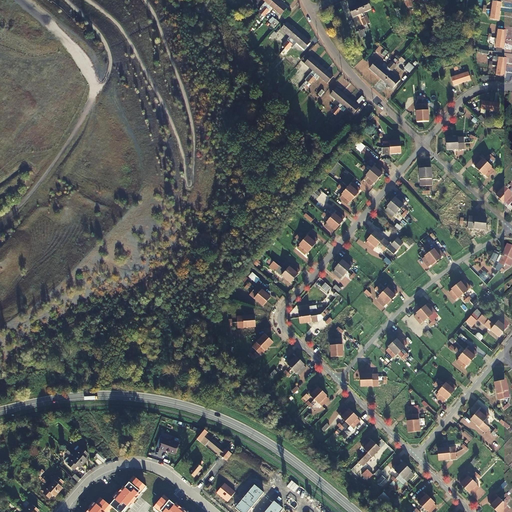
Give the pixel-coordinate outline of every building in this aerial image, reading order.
[(250,0),(246,4),(252,9),(256,4),(251,0),(250,0)] [(262,15),(275,0),(262,0),(265,2),(262,6),(264,8),(259,13),(262,15)] [(277,0),(275,0),(262,15),(264,17),(269,11),(268,11),(271,7),(281,16),(287,9),(277,0)] [(359,5),(368,25),(371,24),(367,17),(366,17),(364,13),(372,10),(368,1),(359,5)] [(491,1),(490,10),(499,11),(500,2),(491,1)] [(365,26),(368,25),(359,5),(349,9),(353,18),(361,15),(363,19),(362,19),(365,26)] [(499,11),(490,10),(488,19),(497,20),(499,11)] [(266,22),(274,29),(279,23),(271,16),(266,22)] [(282,48),(284,50),(299,33),(288,23),(281,30),(291,39),(288,42),(287,42),(282,48)] [(496,29),(494,39),(503,40),(505,31),(496,29)] [(299,33),(284,50),(286,51),(292,45),(291,44),(294,41),(304,50),(310,43),(299,33)] [(503,40),(494,39),(493,48),(502,49),(503,40)] [(376,54),(379,57),(385,49),(382,47),(376,54)] [(290,61),(295,65),(300,60),(295,56),(290,61)] [(308,83),(322,67),(311,57),(305,64),(315,73),(312,76),(310,75),(306,80),(308,83)] [(490,57),(489,66),(499,68),(500,59),(490,57)] [(369,69),(381,79),(394,63),(392,61),(387,67),(388,68),(386,70),(380,64),(381,64),(376,60),(369,69)] [(408,62),(403,68),(409,73),(414,67),(408,62)] [(394,63),(381,79),(393,89),(400,80),(396,77),(395,78),(389,72),(391,70),(392,71),(397,65),(394,63)] [(498,77),(499,68),(489,66),(488,76),(498,77)] [(334,77),(322,67),(308,83),(311,85),(316,80),(315,78),(317,75),(327,84),(334,77)] [(460,75),(463,84),(471,81),(469,72),(460,75)] [(463,84),(460,75),(452,77),(454,86),(463,84)] [(332,112),(334,114),(348,98),(337,88),(331,95),(340,104),(338,107),(336,106),(332,112)] [(320,103),(323,105),(328,100),(325,97),(320,103)] [(348,98),(334,114),(336,116),(341,111),(340,110),(343,106),(353,115),(359,108),(348,98)] [(481,110),(490,111),(492,102),(483,101),(481,110)] [(492,102),(490,111),(499,113),(501,104),(492,102)] [(355,145),(362,152),(364,149),(357,143),(355,145)] [(481,171),(494,157),(490,153),(476,168),(481,171)] [(494,157),(481,171),(485,176),(495,164),(498,161),(494,157)] [(370,172),(379,179),(383,174),(382,174),(385,171),(377,164),(375,168),(374,167),(370,172)] [(375,184),(379,179),(370,172),(366,176),(367,177),(364,180),(372,186),(374,183),(375,184)] [(347,191),(355,198),(359,194),(341,179),(337,183),(340,185),(347,191)] [(497,196),(501,200),(511,188),(511,183),(510,182),(497,196)] [(511,188),(501,200),(505,204),(511,196),(511,188)] [(351,203),(355,198),(347,191),(343,195),(343,196),(341,199),(348,205),(351,202),(351,203)] [(396,199),(392,203),(407,216),(410,211),(396,199)] [(403,220),(407,216),(392,203),(388,208),(403,220)] [(331,219),(340,226),(344,221),(343,221),(346,218),(338,211),(336,214),(335,214),(331,219)] [(304,216),(311,223),(314,220),(307,214),(304,216)] [(463,221),(486,225),(487,219),(468,216),(468,217),(464,216),(463,221)] [(336,230),(340,226),(331,219),(328,223),(325,226),(333,233),(335,230),(336,230)] [(485,230),(486,225),(463,221),(462,227),(485,230)] [(410,233),(413,230),(407,225),(404,228),(410,233)] [(304,241),(313,248),(317,243),(316,243),(319,240),(311,233),(309,236),(304,241)] [(375,233),(372,236),(386,248),(387,248),(390,251),(394,255),(403,244),(397,239),(393,245),(391,243),(389,244),(375,233)] [(386,248),(372,236),(368,241),(383,253),(386,248)] [(425,246),(437,262),(442,259),(430,243),(426,238),(422,242),(424,244),(425,246)] [(309,253),(313,248),(304,241),(301,245),(301,246),(298,248),(306,255),(309,252),(309,253)] [(437,262),(425,246),(421,250),(432,266),(437,262)] [(501,272),(504,266),(511,249),(511,247),(507,246),(496,269),(501,272)] [(343,261),(339,265),(354,278),(357,281),(361,277),(358,274),(358,273),(343,261)] [(276,271),(291,284),(295,279),(286,272),(282,269),(280,267),(279,266),(274,262),(270,267),(275,272),(276,271)] [(290,268),(286,272),(295,279),(298,275),(301,272),(293,265),(290,268)] [(350,282),(354,278),(339,265),(336,270),(350,282)] [(457,286),(469,301),(474,297),(461,282),(457,286)] [(321,288),(326,293),(331,288),(326,283),(321,288)] [(252,290),(267,302),(271,298),(256,285),(252,290)] [(392,301),(396,296),(395,296),(398,293),(391,286),(388,289),(384,293),(392,301)] [(465,305),(469,301),(457,286),(452,290),(465,305)] [(263,307),(267,302),(252,290),(248,287),(245,291),(263,307)] [(387,304),(388,305),(392,301),(384,293),(380,297),(377,300),(384,307),(387,304)] [(422,310),(437,328),(438,329),(443,325),(427,306),(422,310)] [(299,312),(300,318),(318,316),(319,316),(322,316),(323,314),(324,313),(327,309),(299,312)] [(500,338),(503,333),(484,317),(483,316),(478,309),(469,319),(474,323),(478,319),(485,325),(486,326),(500,338)] [(433,332),(437,328),(422,310),(417,314),(433,332)] [(487,313),(484,317),(503,333),(507,329),(492,316),(492,317),(487,313)] [(255,352),(256,353),(269,339),(265,335),(258,342),(256,341),(253,344),(255,346),(246,354),(250,357),(255,352)] [(269,339),(256,353),(251,357),(256,361),(273,343),(269,339)] [(393,344),(407,358),(411,362),(415,357),(397,340),(393,344)] [(403,362),(407,358),(393,344),(389,348),(403,362)] [(460,344),(456,349),(471,361),(475,357),(460,344)] [(467,366),(471,361),(456,349),(454,346),(450,351),(467,366)] [(283,371),(287,375),(301,361),(297,357),(283,371)] [(305,365),(301,361),(287,375),(291,379),(305,365)] [(451,395),(455,391),(454,390),(457,387),(449,381),(447,384),(446,384),(443,388),(451,395)] [(500,382),(505,401),(506,401),(507,405),(511,404),(506,381),(500,382)] [(506,406),(505,401),(500,382),(495,384),(500,407),(506,406)] [(309,406),(323,392),(319,388),(302,405),(305,408),(308,405),(309,406)] [(447,400),(451,395),(443,388),(439,393),(436,396),(444,402),(447,400)] [(327,397),(323,392),(309,406),(307,408),(311,413),(327,397)] [(292,406),(295,409),(301,404),(297,400),(292,406)] [(340,428),(354,414),(350,410),(330,429),(334,434),(340,428)] [(479,411),(475,416),(493,431),(496,434),(498,431),(495,429),(497,427),(479,411)] [(358,418),(354,414),(340,428),(344,432),(358,418)] [(493,431),(475,416),(471,420),(489,435),(493,431)] [(205,430),(197,440),(200,442),(206,435),(208,432),(205,430)] [(467,439),(465,441),(468,444),(473,438),(465,430),(461,434),(467,439)] [(200,442),(205,446),(207,444),(221,455),(220,455),(226,460),(231,454),(225,449),(224,450),(206,435),(200,442)] [(160,437),(156,448),(160,450),(159,450),(166,453),(166,452),(173,455),(177,444),(160,437)] [(360,462),(376,445),(372,441),(355,458),(359,462),(360,462)] [(438,449),(439,455),(457,453),(463,452),(462,449),(465,447),(464,442),(458,442),(458,447),(438,449)] [(381,449),(376,445),(360,462),(364,466),(367,463),(370,466),(375,460),(373,457),(381,449)] [(79,453),(76,457),(84,464),(87,461),(85,458),(89,454),(83,449),(82,450),(80,448),(76,451),(79,453)] [(97,452),(95,456),(103,462),(106,458),(97,452)] [(458,459),(457,453),(439,455),(440,461),(458,459)] [(80,469),(84,464),(76,457),(72,461),(70,459),(67,463),(69,465),(75,470),(78,467),(80,469)] [(200,466),(203,463),(201,461),(190,474),(194,478),(197,474),(198,476),(200,473),(199,472),(202,468),(200,466)] [(394,481),(407,467),(403,463),(389,477),(394,481)] [(407,467),(394,481),(398,485),(411,471),(407,467)] [(465,488),(479,474),(481,472),(478,468),(461,484),(465,488)] [(362,474),(367,480),(373,474),(367,469),(362,474)] [(483,479),(479,474),(465,488),(469,492),(483,479)] [(54,482),(51,486),(59,493),(62,489),(60,487),(63,483),(57,478),(55,476),(51,480),(54,482)] [(123,489),(121,492),(120,491),(112,500),(113,501),(108,507),(99,500),(94,506),(93,505),(86,511),(107,511),(110,509),(113,511),(122,511),(125,508),(127,510),(144,488),(132,478),(123,489)] [(55,497),(59,493),(51,486),(47,490),(45,487),(41,491),(44,493),(44,494),(50,499),(53,495),(55,497)] [(386,503),(390,499),(383,492),(379,496),(386,503)] [(491,506),(496,510),(509,496),(505,492),(491,506)] [(511,493),(509,496),(496,510),(497,511),(501,511),(511,501),(511,493)] [(413,509),(416,511),(417,511),(431,499),(427,495),(413,509)] [(162,497),(152,509),(154,511),(183,511),(176,506),(175,508),(173,506),(162,497)] [(426,511),(435,503),(431,499),(417,511),(426,511)]
